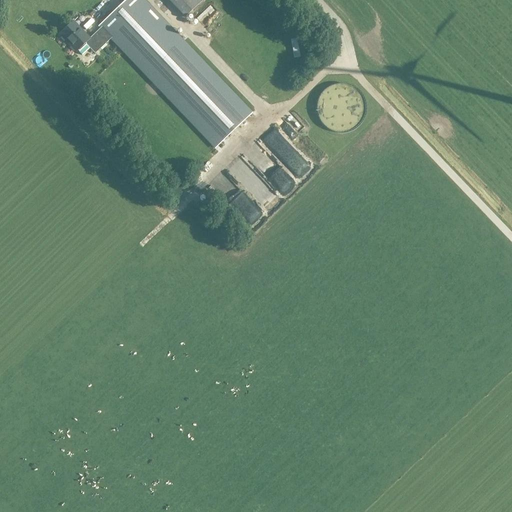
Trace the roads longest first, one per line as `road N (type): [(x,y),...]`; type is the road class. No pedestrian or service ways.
road 1 (unknown): [(313,0),(346,34),(348,62),(511,234)]
road 2 (unknown): [(157,0),(262,111),(275,114),(348,62)]
